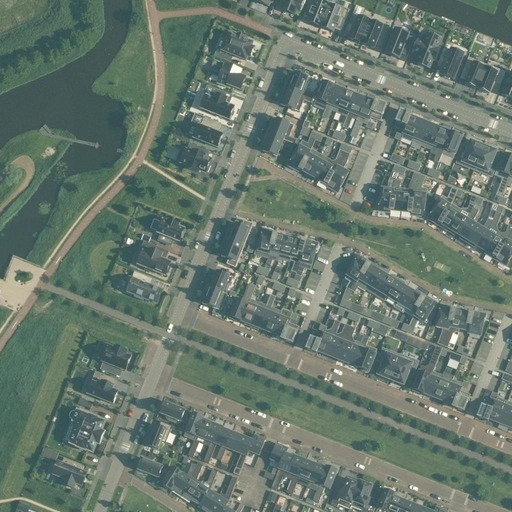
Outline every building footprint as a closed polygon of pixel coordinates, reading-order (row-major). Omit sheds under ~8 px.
[(277,0),(276,2),(281,4),(280,7),(279,8),(283,9),(284,10),(284,9),(287,11),(288,11),(292,12),(294,7),(297,8),(299,0),(277,0)] [(325,0),(307,0),(302,13),(308,15),(306,20),(307,21),(307,20),(316,24),(317,25),(317,24),(317,25),(317,24),(318,24),(328,1),(327,1),(325,0)] [(328,1),(318,24),(319,25),(319,26),(320,26),(329,29),(329,30),(330,30),(332,25),(338,27),(345,8),(328,1)] [(349,16),(343,30),(348,33),(347,36),(359,41),(368,17),(369,15),(360,11),(361,6),(353,3),(351,10),(356,12),(354,18),(349,16)] [(368,17),(359,41),(371,46),(372,42),(378,44),(386,24),(368,17)] [(385,45),(383,51),(396,56),(400,47),(405,49),(410,36),(405,34),(406,32),(393,27),(389,36),(388,35),(387,35),(383,44),(384,45),(384,44),(385,45)] [(416,39),(411,50),(417,52),(414,61),(427,66),(430,58),(432,58),(436,47),(434,46),(438,38),(437,38),(440,32),(427,27),(425,33),(419,31),(416,39)] [(214,46),(211,53),(230,61),(233,54),(246,59),(247,56),(250,57),(254,47),(251,46),(253,42),(244,38),(245,36),(238,33),(237,36),(229,32),(222,49),(214,46)] [(441,47),(435,62),(441,64),(438,72),(451,78),(461,52),(448,47),(447,50),(441,47)] [(466,56),(458,75),(464,77),(462,82),(474,87),(484,63),(466,56)] [(212,58),(208,68),(212,70),(212,71),(214,72),(214,71),(218,72),(215,81),(224,85),(225,83),(227,84),(228,84),(229,84),(229,85),(230,85),(238,88),(240,83),(238,82),(239,79),(241,80),(243,75),(237,73),(239,69),(212,58)] [(484,63),(474,87),(486,92),(488,87),(494,89),(502,70),(484,63)] [(503,86),(500,93),(511,97),(511,69),(510,69),(507,75),(502,86),(503,86)] [(288,81),(286,86),(310,96),(311,93),(312,90),(308,89),(305,88),(307,82),(309,76),(295,70),(294,73),(292,76),(291,76),(291,75),(290,75),(288,81)] [(315,93),(311,103),(322,107),(331,84),(327,83),(328,81),(321,78),(319,84),(318,83),(314,93),(315,93)] [(200,92),(195,105),(225,117),(226,118),(226,117),(228,113),(229,109),(231,106),(231,105),(230,104),(225,102),(229,94),(204,84),(201,93),(200,92)] [(322,107),(320,114),(325,116),(328,108),(333,110),(343,86),(336,84),(335,86),(331,84),(322,107)] [(284,92),(281,98),(282,98),(284,98),(282,101),(281,104),(289,107),(296,110),(299,104),(301,98),(305,100),(309,101),(309,99),(310,96),(286,86),(284,92)] [(343,86),(333,110),(339,112),(336,120),(341,122),(353,93),(349,91),(350,89),(343,86)] [(341,122),(340,125),(345,127),(349,116),(354,118),(363,97),(353,93),(341,122)] [(354,118),(347,134),(353,136),(359,120),(364,122),(365,119),(366,120),(367,115),(373,101),(372,100),(363,97),(354,118)] [(373,101),(367,115),(377,119),(384,102),(373,98),(372,100),(373,101)] [(398,108),(391,125),(401,129),(402,129),(407,114),(408,114),(408,112),(398,108)] [(400,133),(399,136),(409,139),(417,118),(408,114),(407,114),(402,129),(401,129),(399,133),(400,133)] [(191,135),(191,136),(192,136),(214,145),(215,146),(215,145),(220,133),(220,132),(219,132),(215,130),(218,121),(201,115),(198,124),(197,123),(196,123),(196,124),(191,135)] [(272,121),(267,132),(280,138),(292,143),(295,137),(287,134),(291,123),(276,117),(274,122),(272,121)] [(417,118),(409,139),(419,143),(427,122),(417,118)] [(427,122),(419,143),(429,147),(437,126),(427,122)] [(429,147),(427,150),(434,153),(431,159),(436,161),(439,152),(439,151),(447,130),(437,126),(429,147)] [(447,130),(439,151),(439,152),(450,156),(459,133),(452,130),(451,132),(447,130)] [(267,132),(263,144),(264,144),(265,145),(264,147),(263,150),(274,154),(280,138),(267,132)] [(299,138),(285,163),(292,167),(293,165),(296,167),(297,167),(308,147),(310,144),(312,138),(307,136),(306,136),(304,141),(299,138)] [(459,148),(453,161),(471,168),(481,143),(470,139),(470,140),(468,139),(465,146),(464,147),(465,147),(465,149),(464,149),(463,150),(459,148)] [(187,141),(178,161),(185,164),(184,166),(196,170),(196,168),(203,171),(203,169),(205,170),(208,163),(206,162),(208,158),(206,157),(207,155),(204,154),(206,149),(187,141)] [(481,143),(471,168),(489,175),(494,162),(489,160),(489,159),(488,159),(489,157),(490,157),(490,156),(493,149),(491,148),(491,147),(481,143)] [(308,147),(297,167),(298,168),(305,172),(306,172),(317,152),(308,147)] [(327,157),(316,178),(317,178),(324,182),(325,183),(326,182),(335,165),(336,164),(338,160),(342,149),(337,147),(334,152),(332,158),(329,159),(327,157)] [(326,182),(325,183),(326,183),(328,184),(329,185),(328,185),(328,186),(335,190),(346,170),(340,167),(344,161),(347,152),(347,151),(342,149),(338,160),(336,164),(335,165),(326,182)] [(499,177),(491,199),(496,201),(499,195),(504,183),(503,183),(511,161),(511,155),(510,155),(510,153),(504,150),(500,160),(497,159),(492,173),(499,176),(500,176),(499,177)] [(317,152),(306,172),(307,173),(315,177),(316,178),(327,157),(317,152)] [(511,161),(503,183),(504,183),(508,185),(510,179),(511,180),(511,161)] [(447,174),(444,180),(450,182),(453,176),(447,174)] [(378,186),(375,209),(383,210),(384,208),(387,208),(390,183),(393,177),(392,177),(392,178),(387,176),(385,180),(384,187),(378,186)] [(401,187),(398,209),(409,211),(413,183),(415,178),(410,176),(407,183),(406,187),(406,188),(401,187)] [(390,183),(387,208),(398,209),(401,187),(396,186),(396,184),(398,179),(393,177),(390,183)] [(413,183),(409,211),(413,211),(412,213),(420,214),(423,191),(424,187),(417,186),(418,185),(420,180),(415,178),(413,183)] [(438,195),(425,216),(432,220),(433,219),(436,221),(448,201),(450,198),(452,193),(454,187),(449,185),(445,197),(439,194),(438,195)] [(448,201),(436,221),(437,221),(440,223),(439,224),(445,228),(458,207),(448,201)] [(458,207),(445,228),(451,232),(452,230),(455,232),(469,210),(471,206),(471,203),(466,201),(465,206),(458,206),(458,207)] [(469,210),(455,232),(459,234),(458,236),(463,239),(464,240),(465,239),(465,238),(474,223),(475,222),(474,221),(472,218),(471,217),(474,212),(476,208),(471,206),(469,210)] [(465,239),(464,240),(465,240),(470,244),(471,242),(474,244),(475,244),(489,221),(493,209),(490,216),(485,214),(484,219),(483,220),(480,226),(474,223),(465,238),(465,239)] [(489,221),(475,244),(476,245),(484,249),(483,251),(496,230),(495,229),(494,224),(495,220),(498,211),(493,209),(489,221)] [(157,219),(154,229),(156,229),(155,231),(158,232),(155,238),(168,243),(171,237),(176,240),(178,235),(179,236),(182,228),(181,228),(181,227),(176,224),(176,223),(165,219),(165,220),(160,218),(159,220),(157,219)] [(230,226),(226,237),(241,244),(250,221),(246,220),(240,218),(238,223),(235,222),(233,227),(230,226)] [(496,230),(483,251),(489,255),(490,253),(493,255),(494,256),(508,232),(511,224),(506,222),(502,230),(500,231),(498,231),(496,230)] [(508,232),(494,256),(495,256),(497,258),(496,259),(499,261),(502,263),(502,262),(511,246),(511,242),(510,241),(511,236),(511,224),(508,232)] [(255,238),(251,252),(255,253),(265,256),(265,254),(271,232),(267,231),(268,229),(260,227),(257,238),(255,238)] [(271,232),(265,254),(276,257),(282,235),(271,232)] [(282,235),(276,257),(286,259),(287,258),(292,237),(291,237),(292,235),(287,234),(286,233),(285,235),(282,235)] [(226,237),(221,249),(224,250),(221,255),(225,257),(223,262),(233,266),(241,244),(226,237)] [(292,237),(287,258),(291,259),(290,263),(288,269),(293,271),(293,272),(293,273),(296,265),(297,261),(298,259),(302,242),(302,241),(303,240),(302,239),(293,237),(292,237)] [(142,246),(135,263),(136,263),(143,266),(142,267),(152,272),(153,270),(160,272),(160,273),(162,274),(164,271),(165,271),(168,264),(166,263),(168,260),(167,260),(161,258),(165,248),(159,246),(141,239),(139,245),(142,246)] [(296,265),(293,273),(298,275),(302,266),(308,268),(310,260),(314,243),(315,241),(307,239),(307,241),(304,240),(303,240),(302,241),(302,242),(298,259),(297,261),(296,265)] [(356,253),(342,276),(347,280),(343,286),(348,288),(365,261),(364,261),(363,260),(361,259),(362,257),(356,253)] [(310,266),(319,269),(322,261),(313,258),(310,266)] [(365,261),(348,288),(352,291),(355,285),(362,289),(363,287),(376,265),(369,262),(368,263),(366,262),(365,261)] [(376,265),(363,287),(372,292),(384,273),(383,272),(375,267),(376,266),(376,265)] [(212,274),(207,285),(224,291),(224,290),(227,282),(230,275),(216,269),(214,275),(212,274)] [(123,285),(122,289),(131,293),(130,295),(141,299),(142,297),(153,301),(155,297),(156,295),(158,288),(147,284),(150,277),(131,270),(129,277),(127,276),(124,282),(123,285)] [(384,273),(372,292),(380,297),(382,298),(394,277),(390,274),(388,273),(387,275),(385,273),(384,273)] [(394,277),(382,298),(391,304),(393,301),(394,300),(395,299),(395,298),(403,285),(402,284),(401,283),(400,283),(401,281),(399,280),(397,279),(394,277)] [(228,311),(226,317),(234,320),(235,320),(235,319),(235,318),(236,317),(237,318),(238,318),(239,318),(246,301),(247,297),(252,284),(246,282),(242,293),(240,297),(235,295),(235,296),(234,297),(229,309),(229,311),(228,311)] [(207,285),(203,296),(205,297),(203,303),(213,307),(218,309),(224,292),(224,291),(207,285)] [(391,304),(391,305),(400,311),(401,309),(413,289),(413,288),(412,290),(405,286),(404,285),(403,285),(395,298),(395,299),(394,300),(393,301),(391,304)] [(413,289),(401,309),(411,315),(422,296),(419,294),(420,292),(413,289)] [(258,301),(248,325),(250,326),(253,327),(255,328),(256,329),(256,328),(257,326),(259,326),(260,327),(268,306),(270,301),(273,294),(268,292),(263,304),(262,303),(260,302),(258,301)] [(408,319),(406,324),(412,326),(414,321),(416,317),(421,320),(422,321),(424,321),(429,312),(427,311),(433,301),(427,296),(425,298),(422,296),(411,315),(408,319)] [(246,301),(239,318),(240,319),(241,320),(240,322),(248,325),(258,301),(249,298),(248,297),(247,297),(246,301)] [(345,299),(343,305),(353,309),(355,304),(345,299)] [(438,302),(433,325),(440,326),(439,331),(434,342),(440,344),(444,333),(449,307),(448,307),(447,306),(445,306),(446,304),(438,302)] [(355,304),(353,309),(363,313),(365,308),(355,304)] [(268,306),(260,327),(261,327),(262,327),(263,328),(262,329),(264,329),(269,332),(269,331),(270,331),(280,307),(279,307),(278,309),(268,306)] [(280,307),(270,331),(271,331),(273,332),(272,333),(274,334),(278,335),(279,336),(279,337),(287,318),(287,317),(287,316),(290,311),(289,311),(287,310),(286,309),(280,307)] [(444,333),(440,344),(445,346),(449,335),(450,332),(453,330),(455,330),(460,309),(459,309),(450,307),(449,307),(444,333)] [(365,308),(363,313),(373,317),(376,312),(365,308)] [(460,309),(455,330),(456,331),(456,327),(466,329),(466,332),(470,311),(469,311),(461,309),(460,309)] [(470,311),(466,332),(478,334),(482,312),(475,310),(474,312),(471,312),(470,311)] [(376,312),(373,317),(384,322),(386,316),(376,312)] [(386,316),(384,322),(394,326),(396,320),(386,316)] [(287,318),(279,337),(281,338),(282,338),(282,339),(290,342),(291,338),(292,335),(292,334),(293,333),(294,331),(294,330),(296,324),(294,324),(291,322),(286,320),(287,319),(287,318)] [(321,332),(314,351),(314,350),(321,352),(322,351),(322,352),(324,352),(333,331),(338,320),(332,318),(330,323),(329,326),(325,328),(323,327),(322,330),(322,331),(321,332)] [(325,353),(324,354),(326,354),(331,356),(331,355),(334,356),(335,356),(347,324),(342,322),(342,323),(339,330),(335,332),(333,331),(324,352),(325,353)] [(347,324),(335,356),(335,357),(337,358),(338,359),(339,359),(340,360),(341,360),(343,361),(344,360),(345,360),(353,339),(351,338),(349,334),(353,326),(347,324)] [(304,343),(302,347),(311,350),(314,351),(321,332),(320,332),(320,334),(316,332),(314,332),(310,330),(308,335),(307,336),(304,343)] [(353,339),(345,360),(345,361),(345,362),(345,363),(346,363),(350,365),(351,363),(355,364),(363,343),(353,339)] [(363,343),(355,364),(357,365),(357,366),(357,367),(357,368),(356,368),(360,370),(365,372),(366,370),(367,368),(367,366),(367,365),(367,364),(374,347),(364,344),(363,343)] [(101,360),(98,367),(114,373),(116,366),(123,368),(128,355),(122,353),(124,349),(113,345),(111,348),(105,346),(100,359),(101,360)] [(378,350),(375,359),(380,361),(378,364),(379,365),(376,372),(377,373),(387,377),(388,378),(388,376),(397,353),(390,350),(380,346),(378,350)] [(411,381),(408,389),(417,392),(418,390),(420,390),(421,391),(430,369),(437,352),(431,350),(431,351),(426,362),(426,363),(425,364),(422,365),(420,364),(419,364),(419,365),(417,368),(417,370),(416,369),(411,381)] [(388,376),(388,378),(399,382),(399,381),(400,382),(403,374),(404,375),(405,372),(405,371),(410,373),(415,359),(398,352),(397,353),(388,376)] [(90,380),(85,392),(110,402),(115,390),(109,387),(111,384),(114,378),(93,369),(89,380),(90,380)] [(430,369),(421,391),(422,391),(424,392),(424,393),(430,395),(431,396),(431,395),(432,394),(441,371),(441,370),(439,373),(430,369)] [(431,395),(431,396),(438,399),(439,398),(440,398),(441,399),(451,374),(450,374),(441,371),(432,394),(431,395)] [(451,374),(441,399),(442,399),(444,400),(443,401),(451,403),(450,405),(458,386),(459,384),(460,381),(450,377),(451,376),(451,375),(451,374)] [(458,386),(450,405),(453,406),(453,407),(461,410),(463,406),(462,406),(465,398),(467,392),(460,389),(457,388),(458,386)] [(492,402),(485,419),(486,417),(493,420),(493,419),(496,420),(504,399),(494,395),(493,397),(492,402)] [(475,411),(474,415),(482,418),(485,419),(492,402),(493,397),(492,399),(491,402),(481,398),(476,411),(475,411)] [(511,402),(504,399),(496,420),(499,421),(498,424),(505,427),(511,410),(511,402)] [(162,400),(158,411),(163,413),(163,414),(164,417),(174,422),(178,420),(178,419),(183,421),(187,410),(182,408),(162,400)] [(68,411),(67,413),(67,415),(69,417),(71,418),(70,420),(75,422),(74,426),(67,442),(75,445),(74,445),(76,446),(77,447),(79,448),(82,448),(81,448),(83,449),(83,448),(90,451),(94,442),(97,443),(100,436),(102,430),(99,429),(103,420),(95,417),(95,416),(87,413),(88,410),(77,406),(76,409),(74,409),(74,410),(72,409),(70,409),(68,411)] [(190,411),(181,435),(192,439),(200,417),(201,416),(197,414),(196,413),(192,411),(191,412),(190,411)] [(192,439),(186,454),(190,455),(196,441),(202,443),(204,438),(210,421),(211,420),(205,417),(204,419),(200,417),(192,439)] [(153,423),(145,443),(156,448),(159,439),(163,441),(169,424),(158,419),(156,424),(153,423)] [(206,446),(201,460),(206,461),(214,442),(220,426),(220,425),(210,421),(204,438),(202,443),(205,444),(206,446)] [(219,444),(213,457),(218,459),(224,446),(230,430),(220,426),(214,442),(219,444)] [(230,430),(224,446),(234,450),(240,434),(230,430)] [(235,476),(227,497),(241,502),(244,504),(249,505),(259,510),(264,497),(267,489),(269,485),(271,479),(276,467),(278,462),(283,451),(285,446),(274,442),(268,439),(263,437),(252,433),(250,438),(246,449),(244,454),(241,461),(238,468),(236,473),(235,476)] [(238,452),(233,466),(238,468),(241,461),(244,454),(246,449),(250,438),(240,434),(234,450),(238,452)] [(48,449),(45,456),(53,459),(56,451),(48,449)] [(271,479),(269,485),(275,487),(279,475),(280,474),(284,475),(292,455),(283,451),(278,462),(276,467),(271,479)] [(289,479),(284,491),(289,493),(290,491),(294,481),(303,458),(293,454),(292,455),(284,475),(288,477),(289,479)] [(56,460),(51,473),(54,474),(53,477),(55,478),(58,479),(61,480),(60,482),(71,487),(72,486),(73,482),(78,484),(79,484),(80,480),(81,480),(81,479),(82,476),(82,475),(84,471),(83,471),(79,469),(81,463),(61,455),(59,461),(56,460)] [(140,456),(135,467),(160,477),(165,466),(168,459),(161,456),(158,464),(140,456)] [(303,458),(294,481),(304,485),(313,462),(303,458)] [(188,478),(179,492),(188,498),(192,492),(197,484),(198,483),(199,481),(199,479),(198,480),(194,478),(200,462),(195,460),(194,463),(189,477),(188,478)] [(219,460),(217,466),(223,468),(225,462),(219,460)] [(313,462),(304,485),(314,488),(323,466),(319,465),(320,463),(314,460),(313,462)] [(180,471),(170,487),(179,492),(188,478),(189,477),(194,463),(189,461),(184,474),(180,471)] [(310,498),(310,499),(316,501),(322,485),(327,487),(335,468),(333,468),(333,467),(329,465),(328,466),(324,464),(323,466),(314,488),(310,498)] [(170,465),(159,482),(160,483),(161,484),(164,486),(165,486),(169,488),(170,487),(180,471),(170,465)] [(192,492),(188,498),(197,504),(196,505),(207,489),(207,488),(208,487),(209,482),(211,479),(213,473),(214,471),(215,470),(214,470),(209,468),(208,471),(207,474),(205,479),(202,480),(199,479),(199,481),(198,483),(197,484),(192,492)] [(216,494),(206,511),(217,511),(223,505),(226,500),(227,497),(235,476),(230,474),(223,492),(222,493),(217,491),(216,494)] [(335,486),(328,502),(334,505),(335,502),(347,507),(348,504),(356,481),(345,477),(340,488),(335,486)] [(356,481),(348,504),(359,508),(359,510),(363,511),(369,511),(375,498),(366,495),(370,483),(368,483),(367,482),(367,481),(361,479),(360,480),(357,478),(356,481)] [(382,487),(373,511),(376,511),(384,511),(385,510),(392,494),(393,492),(389,490),(388,489),(384,487),(383,488),(382,487)] [(207,489),(196,505),(206,511),(216,494),(207,488),(207,489)] [(267,489),(264,497),(272,500),(275,493),(267,489)] [(385,510),(384,511),(395,511),(401,498),(392,494),(385,510)] [(395,511),(407,511),(412,502),(401,498),(395,511)] [(17,501),(15,507),(24,511),(27,505),(17,501)] [(276,511),(279,505),(273,502),(269,511),(276,511)] [(412,502),(407,511),(419,511),(422,506),(412,502)]
